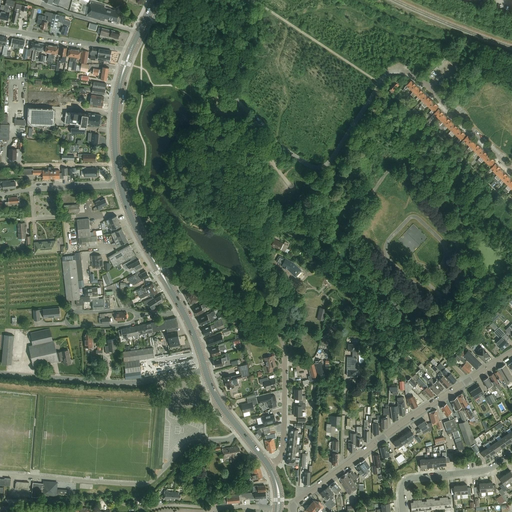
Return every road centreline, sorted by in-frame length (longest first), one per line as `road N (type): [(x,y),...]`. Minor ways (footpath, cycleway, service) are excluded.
road 1 (unclassified): [(511,170),(401,70),(384,76),(329,161),(308,165),(257,124),(149,11)]
road 2 (residential): [(278,507),(0,501)]
road 3 (residential): [(293,506),(511,352)]
road 4 (unclassified): [(0,475),(147,484),(190,442),(221,441),(240,430)]
road 5 (unclassified): [(0,375),(123,383),(205,370)]
road 6 (residential): [(138,315),(116,326),(67,325),(72,312),(131,311)]
road 7 (residential): [(402,511),(406,480),(487,469),(511,453)]
road 8 (residential): [(130,51),(0,28)]
road 9 (residential): [(127,209),(0,220)]
